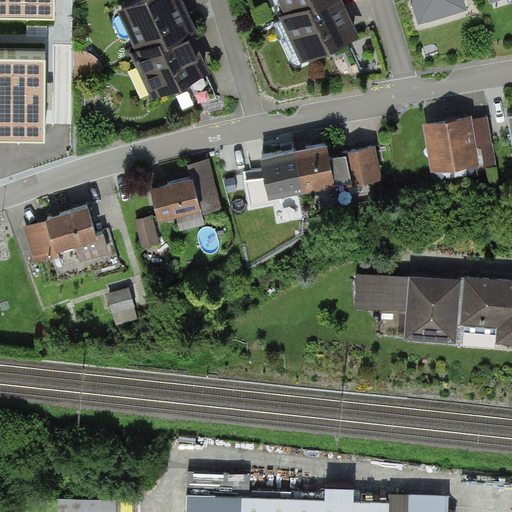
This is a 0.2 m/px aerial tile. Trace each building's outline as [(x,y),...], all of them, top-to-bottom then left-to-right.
[(55,0),(0,0),(0,11),(55,12),(55,0)] [(193,0),(151,0),(131,9),(148,46),(140,50),(162,97),(216,72),(198,33),(207,28),(193,0)] [(288,0),(294,12),(286,15),(308,62),(361,37),(344,0),(288,0)] [(465,0),(412,0),(419,20),(467,6),(465,0)] [(46,52),(0,51),(0,133),(45,134),(46,52)] [(484,112),(424,125),(434,173),(494,161),(484,112)] [(338,140),(263,155),(267,174),(249,178),(254,200),(347,181),(338,140)] [(381,144),(351,150),(356,175),(386,169),(381,144)] [(204,173),(152,186),(160,220),(213,207),(204,173)] [(102,203),(31,226),(41,257),(79,244),(83,257),(116,246),(102,203)] [(360,269),(360,308),(399,308),(399,269),(360,269)] [(461,339),(465,277),(412,273),(408,335),(461,339)] [(511,278),(473,275),(469,321),(507,324),(505,342),(511,342),(511,278)] [(252,474),(187,471),(185,511),(457,511),(459,490),(410,488),(410,500),(363,499),(364,487),(336,486),(336,498),(252,495),(252,474)] [(116,511),(117,496),(42,494),(41,511),(116,511)]
